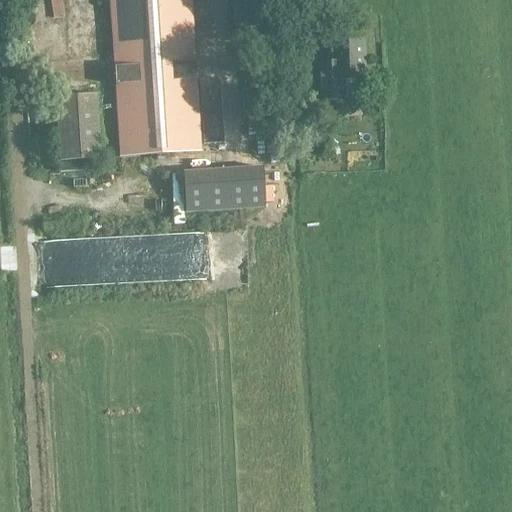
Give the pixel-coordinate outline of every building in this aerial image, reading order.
[(201,153),(191,0),(108,0),(119,158),(201,153)] [(267,24),(265,0),(231,0),(234,26),(267,24)] [(365,81),(363,44),(358,44),(355,41),(331,42),(332,76),(318,77),(319,102),(344,101),(344,86),(348,81),(365,81)] [(100,160),(96,96),(55,98),(59,163),(100,160)] [(313,114),(312,100),(302,100),(302,115),(313,114)] [(184,212),(266,209),(265,168),(183,170),(184,212)] [(107,186),(108,212),(168,211),(167,185),(107,186)]
